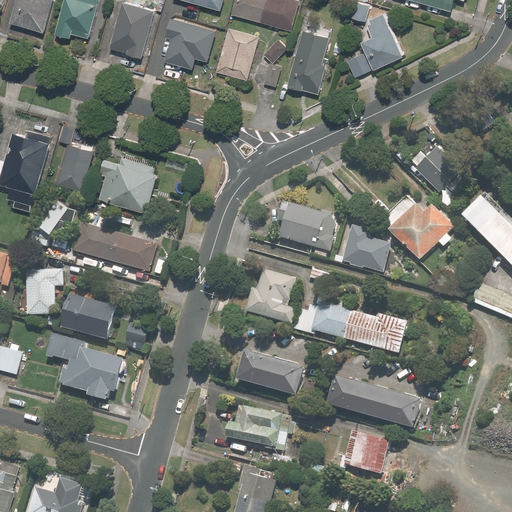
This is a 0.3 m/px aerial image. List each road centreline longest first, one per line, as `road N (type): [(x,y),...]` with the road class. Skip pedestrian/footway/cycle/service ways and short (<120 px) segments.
road 1 (residential): [(153,459),(226,205),(262,166)]
road 2 (residential): [(262,166),(456,75),(483,57),(511,10)]
road 3 (residential): [(262,166),(206,125),(0,68)]
road 4 (residential): [(0,417),(153,459)]
